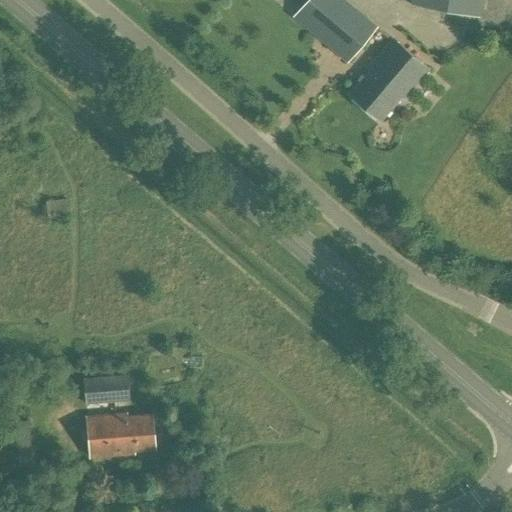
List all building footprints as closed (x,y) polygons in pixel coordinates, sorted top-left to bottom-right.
[(348,63),(378,27),(346,0),(306,0),(293,16),(348,63)] [(480,17),(482,0),(409,0),(409,4),(480,17)] [(403,99),(428,70),(391,38),(365,68),(368,71),(349,94),(381,121),(401,98),(403,99)] [(44,217),(69,215),(67,197),(42,200),(44,217)] [(130,298),(169,287),(164,270),(125,281),(130,298)] [(85,405),(130,401),(128,373),(83,376),(85,405)] [(127,415),(127,412),(86,415),(89,457),(134,454),(134,451),(155,449),(153,413),(127,415)] [(0,466),(34,464),(30,419),(0,421),(0,466)] [(0,485),(1,502),(33,499),(32,477),(19,478),(19,482),(7,482),(7,484),(0,484),(0,485)]
